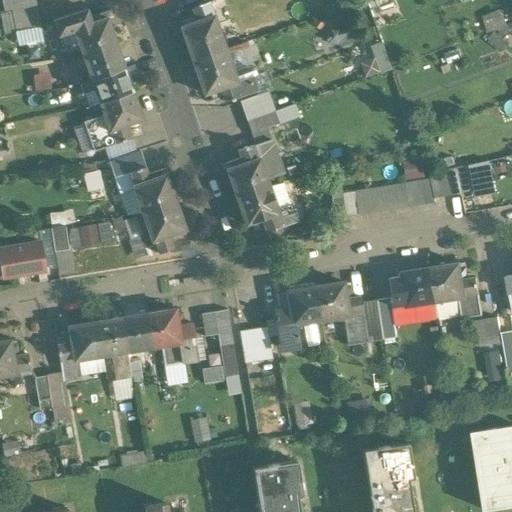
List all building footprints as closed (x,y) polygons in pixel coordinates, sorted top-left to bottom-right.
[(34,0),(1,0),(4,13),(12,12),(36,7),(34,0)] [(206,4),(191,9),(194,17),(196,23),(211,17),(206,4)] [(36,7),(12,12),(16,33),(40,28),(36,7)] [(86,11),(70,16),(75,30),(90,24),(88,19),(86,11)] [(246,11),(239,13),(243,25),(250,22),(246,11)] [(75,30),(74,30),(79,46),(84,58),(115,47),(109,29),(106,19),(101,21),(99,15),(88,19),(90,24),(75,30)] [(70,16),(53,22),(64,52),(79,46),(74,30),(75,30),(70,16)] [(211,17),(196,23),(194,17),(183,21),(185,26),(180,28),(184,38),(193,62),(225,51),(213,17),(211,17)] [(501,17),(494,20),(498,31),(506,28),(501,17)] [(506,28),(498,31),(501,38),(508,35),(506,28)] [(255,40),(248,43),(251,51),(258,48),(255,40)] [(115,47),(84,58),(87,67),(92,81),(124,70),(121,61),(120,61),(115,47)] [(235,82),(225,51),(193,62),(201,86),(204,96),(209,94),(211,99),(221,95),(220,90),(235,85),(236,84),(235,82)] [(84,58),(72,62),(75,71),(87,67),(84,58)] [(124,70),(92,81),(95,91),(100,104),(132,94),(126,79),(127,79),(124,70)] [(251,76),(235,82),(236,84),(235,85),(239,98),(256,92),(251,76)] [(92,81),(81,85),(84,95),(95,91),(92,81)] [(235,85),(220,90),(221,95),(224,103),(239,98),(235,85)] [(267,92),(239,102),(246,123),(274,113),(267,92)] [(132,94),(100,104),(104,116),(109,132),(110,131),(126,126),(128,131),(138,127),(137,122),(141,120),(138,111),(132,94)] [(274,113),(246,123),(250,135),(278,125),(274,113)] [(104,116),(83,123),(93,152),(115,144),(110,131),(109,132),(104,116)] [(126,126),(110,131),(115,144),(130,139),(128,131),(126,126)] [(270,140),(252,147),(256,160),(259,159),(265,176),(280,170),(270,140)] [(252,147),(237,152),(240,159),(242,165),(256,160),(252,147)] [(140,152),(109,163),(114,179),(145,168),(140,152)] [(416,158),(400,160),(403,173),(418,171),(416,158)] [(256,160),(242,165),(240,159),(228,163),(230,169),(226,171),(229,181),(230,180),(236,198),(269,187),(265,176),(259,159),(256,160)] [(487,163),(457,169),(461,194),(477,191),(480,205),(494,202),(487,163)] [(295,166),(287,169),(291,180),(298,178),(295,166)] [(145,168),(114,179),(119,194),(134,189),(133,187),(161,178),(159,172),(148,176),(145,168)] [(86,173),(90,191),(106,187),(102,169),(86,173)] [(457,169),(442,173),(446,197),(461,194),(457,169)] [(442,173),(429,176),(430,181),(431,181),(434,199),(446,197),(442,173)] [(161,178),(133,187),(134,189),(143,215),(175,203),(168,186),(169,186),(165,176),(161,178)] [(298,178),(291,180),(294,191),(302,189),(298,178)] [(430,181),(420,183),(423,205),(435,203),(434,199),(431,181),(430,181)] [(420,183),(409,184),(413,207),(423,205),(420,183)] [(409,184),(398,186),(402,208),(404,208),(413,207),(409,184)] [(398,186),(387,188),(391,210),(402,208),(398,186)] [(277,213),(269,187),(236,198),(242,216),(241,216),(245,226),(249,224),(251,229),(262,225),(265,233),(295,223),(290,208),(277,213)] [(387,188),(377,190),(380,212),(391,210),(387,188)] [(377,190),(355,193),(357,211),(358,216),(380,212),(377,190)] [(341,191),(329,193),(333,215),(344,213),(341,195),(341,191)] [(355,193),(341,195),(344,213),(357,211),(355,193)] [(175,203),(143,215),(152,240),(153,242),(154,242),(169,236),(171,241),(182,238),(180,232),(185,230),(181,221),(175,203)] [(121,218),(113,221),(117,232),(124,229),(121,218)] [(84,246),(103,243),(100,223),(82,225),(84,246)] [(65,228),(51,230),(54,253),(68,250),(65,228)] [(169,236),(154,242),(156,246),(158,254),(174,249),(171,241),(169,236)] [(152,240),(142,244),(145,250),(156,246),(154,242),(153,242),(152,240)] [(39,243),(0,249),(0,278),(1,284),(45,277),(39,243)] [(459,264),(448,266),(430,269),(436,302),(462,298),(464,298),(459,269),(459,264)] [(468,279),(466,268),(459,269),(464,295),(470,294),(478,293),(475,278),(468,279)] [(430,269),(412,272),(401,274),(402,276),(407,305),(407,307),(436,302),(430,269)] [(402,276),(389,278),(394,307),(407,305),(402,276)] [(344,282),(334,284),(334,285),(314,288),(320,322),(344,318),(350,317),(350,315),(346,288),(344,282)] [(353,298),(351,287),(346,288),(350,315),(363,312),(361,303),(360,297),(353,298)] [(314,288),(298,291),(297,290),(287,292),(288,298),(292,324),(293,326),(295,326),(320,322),(314,288)] [(481,312),(478,293),(470,294),(472,307),(464,308),(462,298),(436,302),(438,319),(447,318),(481,312)] [(464,298),(462,298),(464,308),(472,307),(470,294),(464,295),(464,298)] [(284,309),(276,311),(278,327),(292,324),(288,298),(282,299),(284,309)] [(387,299),(376,301),(379,324),(391,322),(387,299)] [(376,301),(361,303),(363,312),(368,342),(382,339),(379,324),(376,301)] [(175,310),(165,312),(146,315),(152,348),(161,347),(178,344),(180,344),(175,315),(175,310)] [(227,311),(201,315),(205,337),(218,335),(220,347),(233,345),(227,311)] [(363,312),(350,315),(350,317),(344,318),(349,345),(368,342),(363,312)] [(175,315),(180,344),(178,344),(181,363),(197,360),(191,323),(183,325),(181,314),(175,315)] [(146,315),(132,317),(131,317),(121,319),(127,352),(152,348),(146,315)] [(447,318),(438,319),(440,327),(448,326),(447,318)] [(121,319),(113,320),(97,323),(102,356),(127,352),(121,319)] [(438,319),(428,321),(429,329),(440,327),(438,319)] [(497,319),(479,322),(483,347),(502,343),(497,319)] [(97,323),(80,326),(80,325),(70,327),(71,332),(75,359),(75,361),(80,360),(102,356),(97,323)] [(292,324),(278,327),(282,345),(298,343),(295,326),(293,326),(292,324)] [(268,327),(239,332),(245,368),(274,364),(268,327)] [(66,344),(57,345),(60,362),(62,361),(75,359),(71,332),(64,333),(66,344)] [(511,332),(501,334),(507,369),(511,368),(511,332)] [(11,345),(10,340),(0,342),(0,343),(0,342),(0,376),(14,374),(16,374),(16,372),(11,345)] [(26,354),(19,355),(17,344),(11,345),(16,372),(20,371),(29,369),(26,354)] [(178,344),(161,347),(164,367),(182,364),(181,363),(178,344)] [(313,346),(314,354),(325,352),(323,344),(313,346)] [(325,352),(314,354),(317,372),(327,370),(325,352)] [(75,359),(62,361),(65,375),(66,383),(84,380),(80,360),(75,361),(75,359)] [(141,366),(129,368),(131,376),(142,374),(141,366)] [(129,368),(118,370),(119,378),(131,376),(129,368)] [(20,371),(16,372),(16,374),(14,374),(15,384),(23,383),(20,371)] [(213,373),(201,375),(202,383),(214,382),(213,373)] [(65,375),(46,376),(55,421),(72,417),(66,383),(65,375)] [(46,376),(35,378),(41,411),(52,409),(46,376)] [(511,427),(474,433),(485,511),(511,507),(511,427)] [(406,443),(363,449),(372,511),(412,511),(407,478),(411,478),(406,443)] [(297,460),(253,466),(259,511),(300,511),(298,496),(302,495),(297,460)] [(168,511),(167,503),(146,507),(146,511),(168,511)]
